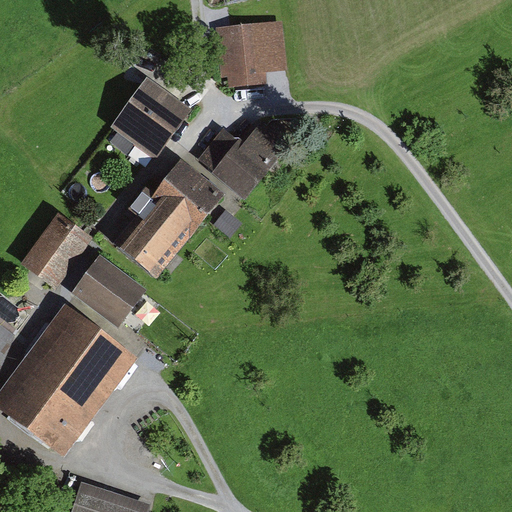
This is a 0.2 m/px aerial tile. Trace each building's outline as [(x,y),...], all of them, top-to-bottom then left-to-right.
[(268,87),(266,76),(290,73),(285,25),(215,31),(220,80),(227,79),(228,91),(268,87)] [(147,83),(111,132),(156,165),(192,116),(147,83)] [(212,180),(244,206),(290,149),(263,127),(244,150),(223,133),(198,165),(214,177),(212,180)] [(114,251),(156,285),(225,201),(183,167),(156,199),(148,192),(127,217),(136,224),(114,251)] [(226,213),(214,227),(230,241),(242,227),(226,213)] [(58,218),(20,270),(56,296),(94,244),(58,218)] [(100,262),(68,304),(113,337),(145,295),(100,262)] [(0,415),(64,463),(138,364),(66,310),(0,398),(0,415)] [(0,376),(15,339),(0,327),(0,376)] [(82,487),(73,511),(149,511),(151,509),(82,487)]
